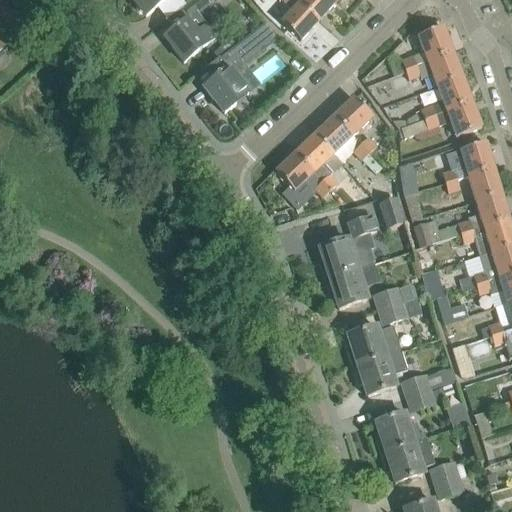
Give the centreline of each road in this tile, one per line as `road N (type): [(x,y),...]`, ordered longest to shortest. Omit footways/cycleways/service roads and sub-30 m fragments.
road 1 (unclassified): [(345,511),(258,242),(223,177)]
road 2 (residential): [(223,177),(409,0)]
road 3 (unclassified): [(223,177),(80,0)]
road 4 (residential): [(457,0),(488,42),(511,116)]
